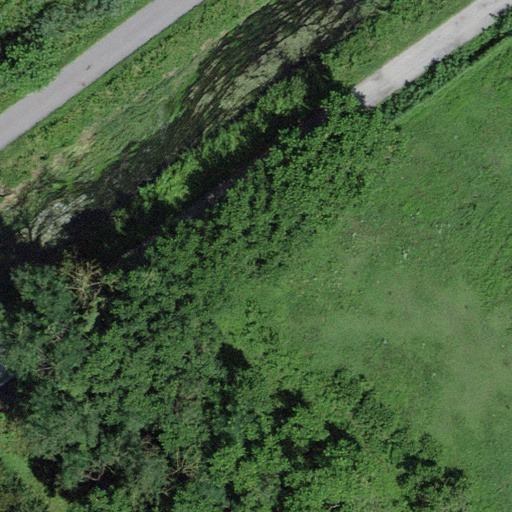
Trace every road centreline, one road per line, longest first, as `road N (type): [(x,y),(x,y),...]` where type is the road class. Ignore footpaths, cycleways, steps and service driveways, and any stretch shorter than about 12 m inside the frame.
road 1 (track): [(498,0),(0,357)]
road 2 (track): [(0,124),(169,0)]
